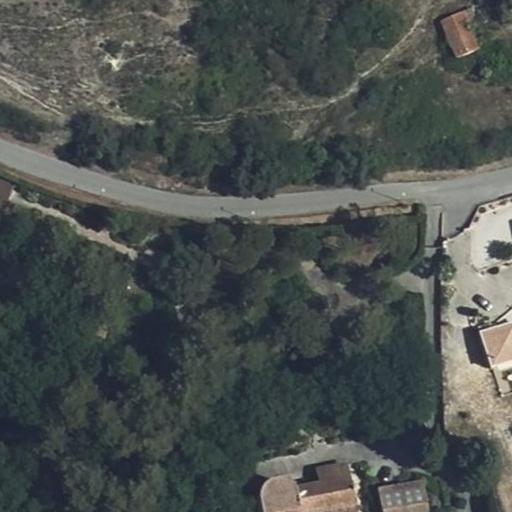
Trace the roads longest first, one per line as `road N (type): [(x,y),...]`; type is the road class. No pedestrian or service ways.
road 1 (residential): [(0,146),(212,203),(404,190),(511,170)]
road 2 (unknown): [(446,444),(426,186)]
